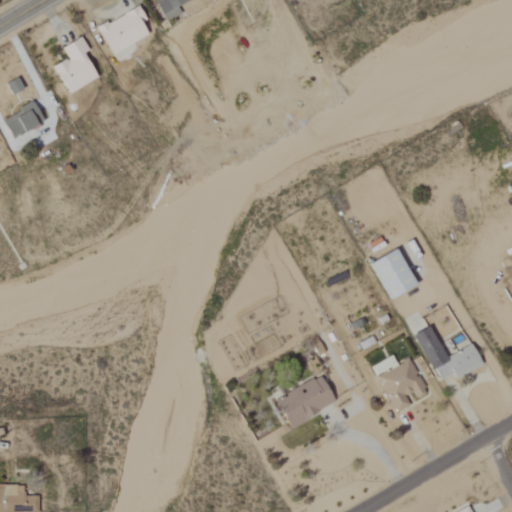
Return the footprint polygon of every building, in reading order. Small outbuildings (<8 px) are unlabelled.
[(152,0),(161,22),(178,15),(174,6),(188,0),(152,0)] [(108,56),(144,37),(137,24),(142,21),(135,7),(94,30),(108,56)] [(49,68),(65,95),(93,79),(80,55),(86,51),(78,38),(59,49),(64,59),(49,68)] [(21,89),(14,78),(3,84),(9,96),(21,89)] [(0,120),(0,123),(9,140),(40,122),(30,103),(0,120)] [(412,285),(392,249),(367,263),(387,300),(412,285)] [(479,366),(469,345),(442,358),(426,327),(411,335),(435,382),(451,374),(454,379),(479,366)] [(407,406),(402,396),(409,392),(413,399),(424,393),(406,360),(373,378),(393,414),(407,406)] [(332,405),(319,377),(272,400),(285,428),(332,405)] [(0,511),(34,511),(35,497),(20,496),(20,486),(0,485),(0,511)]
